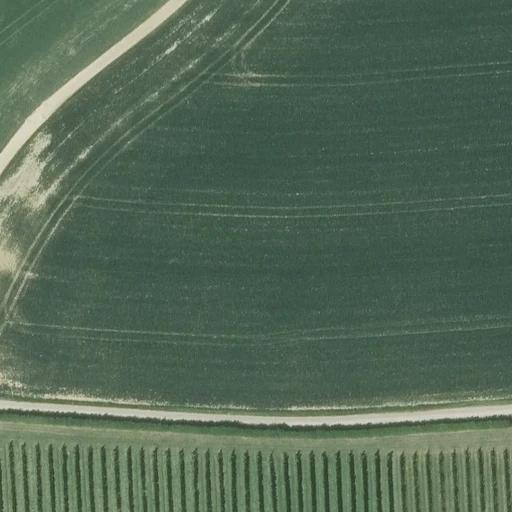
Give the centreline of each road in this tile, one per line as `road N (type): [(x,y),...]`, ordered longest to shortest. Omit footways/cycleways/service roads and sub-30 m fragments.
road 1 (unclassified): [(0,406),(273,423),(511,411)]
road 2 (track): [(178,0),(66,91),(0,165)]
